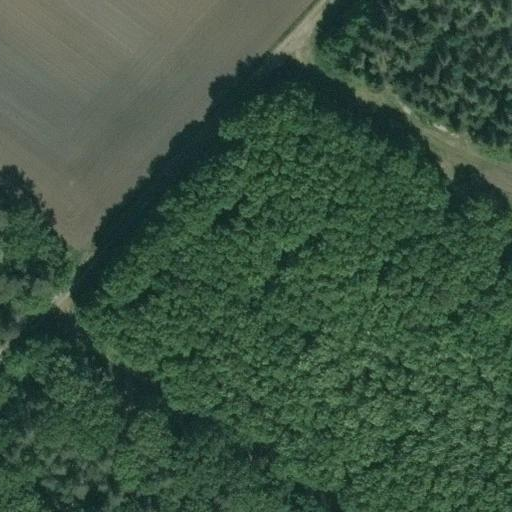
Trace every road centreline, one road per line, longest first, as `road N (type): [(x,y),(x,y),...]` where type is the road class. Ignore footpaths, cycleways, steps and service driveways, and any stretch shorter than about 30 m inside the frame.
road 1 (track): [(389,511),(69,280),(334,0)]
road 2 (track): [(290,46),(486,159)]
